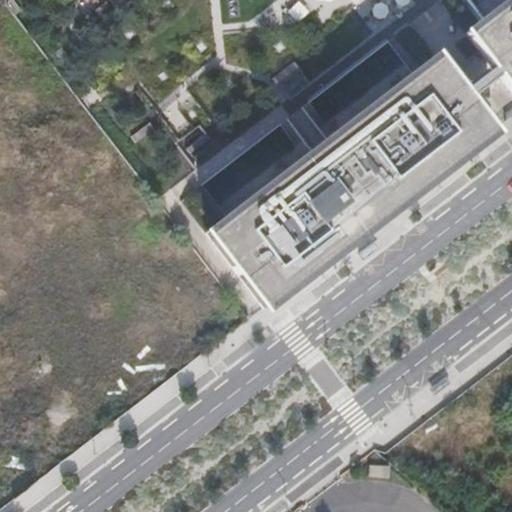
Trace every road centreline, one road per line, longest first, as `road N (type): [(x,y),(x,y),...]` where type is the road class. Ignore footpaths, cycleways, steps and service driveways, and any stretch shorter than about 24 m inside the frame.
road 1 (tertiary): [(511,173),(77,511)]
road 2 (tertiary): [(373,405),(511,298)]
road 3 (tertiary): [(237,511),(373,405)]
road 4 (unclassified): [(373,405),(493,511)]
